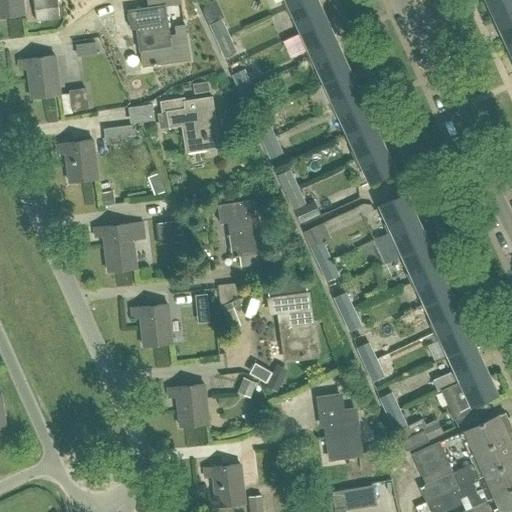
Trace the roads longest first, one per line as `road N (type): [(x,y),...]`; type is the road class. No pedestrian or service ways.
road 1 (residential): [(114,511),(134,485),(137,431),(0,130)]
road 2 (unclassified): [(511,242),(401,0)]
road 3 (residential): [(0,339),(54,462)]
